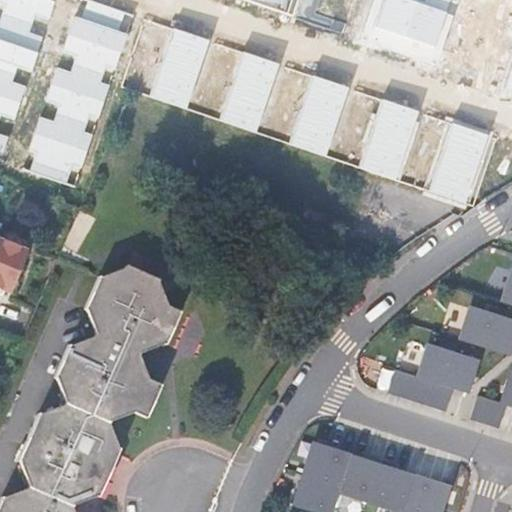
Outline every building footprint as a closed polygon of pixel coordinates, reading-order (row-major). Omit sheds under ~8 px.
[(54,1),(50,0),(0,0),(0,2),(5,4),(0,19),(0,153),(2,154),(8,137),(0,133),(0,115),(1,114),(14,119),(25,86),(12,81),(17,67),(30,71),(42,37),(29,32),(35,14),(48,19),(54,1)] [(98,118),(109,85),(100,82),(106,66),(115,69),(126,34),(118,31),(124,12),(119,10),(112,8),(103,5),(95,2),(88,0),(87,0),(82,19),(74,17),(63,51),(76,56),(71,72),(57,67),(46,100),(60,105),(54,121),(41,117),(30,150),(37,152),(30,171),(67,184),(73,164),(82,167),(92,134),(84,131),(89,115),(98,118)] [(243,0),(254,4),(292,17),(297,0),(243,0)] [(380,35),(376,45),(392,50),(419,59),(422,50),(438,55),(452,16),(444,13),(448,0),(372,0),(363,30),(380,35)] [(178,30),(172,28),(149,96),(185,108),(208,41),(201,38),(178,30)] [(363,30),(360,39),(376,45),(380,35),(363,30)] [(422,50),(419,59),(435,65),(438,55),(422,50)] [(249,54),(242,52),(219,119),(255,132),(278,64),(271,62),(249,54)] [(319,78),(312,76),(289,143),(325,155),(348,88),(342,86),(319,78)] [(386,101),(381,99),(359,167),(394,179),(417,112),(412,110),(386,101)] [(458,125),(451,123),(428,190),(464,203),(487,135),(480,133),(458,125)] [(25,251),(0,240),(0,289),(2,291),(3,290),(9,292),(25,251)] [(115,260),(113,263),(91,273),(89,272),(76,304),(78,306),(88,329),(86,334),(64,346),(61,345),(49,377),(51,378),(60,398),(60,402),(36,413),(34,413),(15,460),(18,461),(28,483),(27,487),(3,497),(1,497),(0,499),(0,511),(74,511),(71,503),(94,492),(98,493),(115,445),(104,419),(129,409),(141,413),(153,381),(141,376),(130,350),(155,337),(158,337),(171,304),(158,299),(146,272),(115,260)] [(511,269),(511,270),(501,300),(511,303),(511,269)] [(511,321),(470,308),(460,338),(505,353),(509,336),(511,328),(511,321)] [(472,359),(428,345),(418,376),(453,387),(462,390),(467,374),(472,359)] [(395,369),(388,392),(445,411),(453,387),(418,376),(395,369)] [(470,419),(498,428),(506,403),(478,394),(470,419)] [(296,503),(295,506),(312,511),(331,511),(337,493),(395,511),(436,511),(445,485),(411,474),(409,479),(405,478),(405,479),(381,472),(382,470),(375,468),(374,470),(351,462),(351,460),(347,459),(349,454),(316,443),(315,447),(316,447),(308,471),(307,470),(304,480),(305,480),(297,503),(296,503)]
